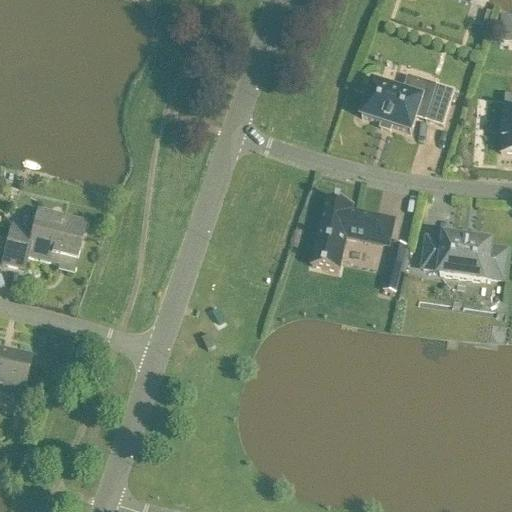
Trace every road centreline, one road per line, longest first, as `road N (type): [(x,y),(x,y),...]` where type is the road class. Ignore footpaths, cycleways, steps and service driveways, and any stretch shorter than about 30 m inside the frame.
road 1 (residential): [(227,137),(409,192),(511,196)]
road 2 (unclassified): [(150,363),(227,137)]
road 3 (residential): [(150,363),(116,345),(0,313)]
road 4 (unclassified): [(227,137),(274,0)]
road 5 (unclassified): [(108,494),(150,363)]
